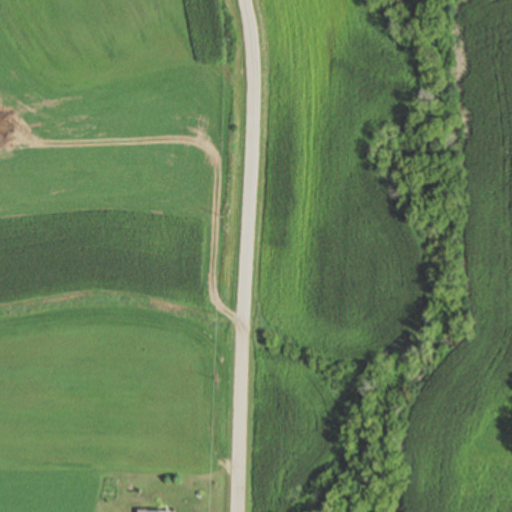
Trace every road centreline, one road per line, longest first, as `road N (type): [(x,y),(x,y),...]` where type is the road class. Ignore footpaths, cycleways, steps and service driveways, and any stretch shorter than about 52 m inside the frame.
road 1 (residential): [(237,511),(254,93),(246,0)]
road 2 (track): [(238,476),(215,448),(221,370),(205,342),(163,322),(101,320),(0,333)]
